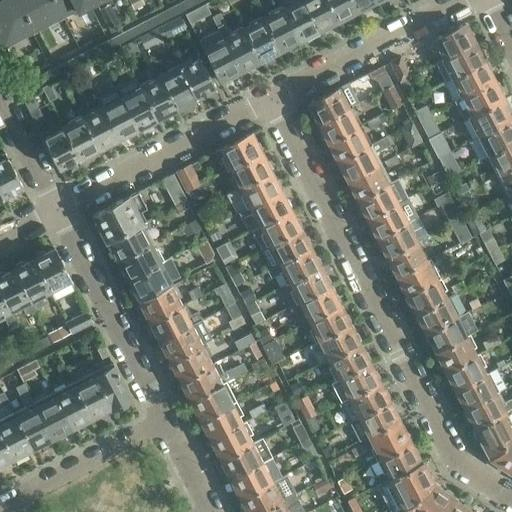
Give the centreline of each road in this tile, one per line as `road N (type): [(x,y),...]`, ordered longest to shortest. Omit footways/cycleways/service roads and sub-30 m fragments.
road 1 (residential): [(511,498),(456,462),(269,100)]
road 2 (residential): [(165,424),(56,209)]
road 3 (residential): [(56,209),(269,100)]
road 4 (residential): [(269,100),(466,0)]
road 5 (residential): [(165,424),(15,500),(13,511)]
road 6 (residential): [(56,209),(0,99)]
